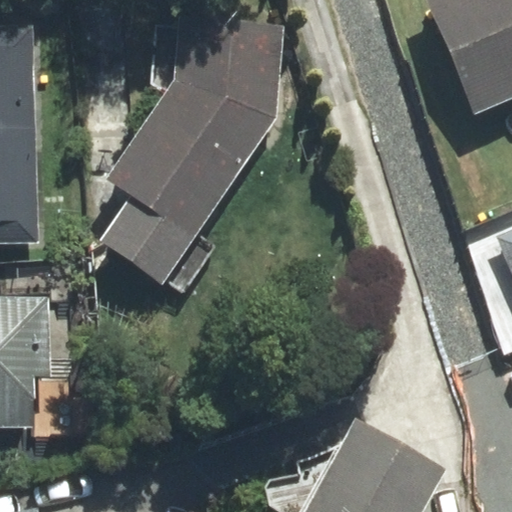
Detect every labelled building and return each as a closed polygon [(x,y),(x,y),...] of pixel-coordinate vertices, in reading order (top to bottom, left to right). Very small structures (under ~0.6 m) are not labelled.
[(511,0),(442,32),(477,111),(511,95),(511,0)] [(288,29),(195,21),(189,87),(128,175),(152,192),(117,242),(168,277),(280,117),(288,29)] [(30,29),(0,30),(0,233),(38,232),(30,29)] [(0,420),(39,421),(39,372),(50,372),(50,303),(0,302),(0,420)] [(426,511),(439,489),(352,442),(314,511),(426,511)]
